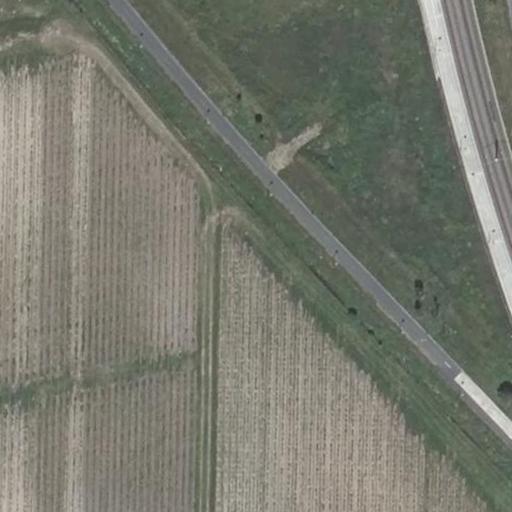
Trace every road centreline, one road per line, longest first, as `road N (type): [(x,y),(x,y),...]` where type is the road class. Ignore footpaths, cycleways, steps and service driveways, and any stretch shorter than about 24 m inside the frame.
road 1 (track): [(0,64),(77,43),(481,511)]
road 2 (track): [(321,326),(0,395)]
road 3 (track): [(203,511),(211,199)]
